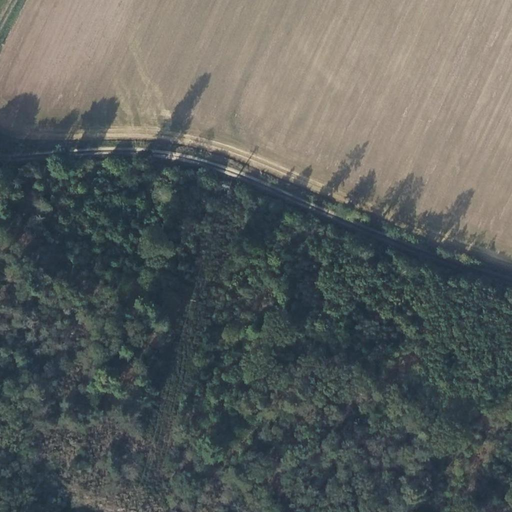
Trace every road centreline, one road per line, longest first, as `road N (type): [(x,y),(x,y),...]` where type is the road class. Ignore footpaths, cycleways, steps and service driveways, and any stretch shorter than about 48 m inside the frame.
road 1 (track): [(192,158),(458,267),(511,279)]
road 2 (unclassified): [(0,149),(192,158)]
road 3 (track): [(511,476),(482,456),(415,383)]
